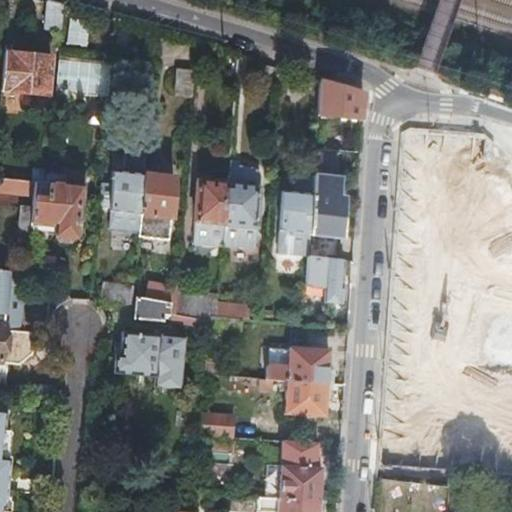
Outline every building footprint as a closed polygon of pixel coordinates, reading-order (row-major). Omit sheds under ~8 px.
[(62,3),(51,0),(46,0),(43,29),(59,30),(62,3)] [(130,49),(114,47),(111,75),(127,77),(130,49)] [(50,55),(3,51),(0,81),(0,88),(47,93),(50,55)] [(193,96),(195,68),(178,67),(175,94),(193,96)] [(364,93),(321,79),(318,114),(362,118),(363,109),(364,93)] [(447,135),(442,165),(475,170),(480,140),(447,135)] [(143,174),(145,144),(125,143),(122,173),(112,172),(112,183),(101,182),(99,208),(109,209),(109,212),(108,228),(138,230),(143,174)] [(254,168),(229,165),(227,183),(223,223),(222,244),(253,248),(260,175),(260,174),(260,173),(259,172),(259,171),(258,170),(258,169),(257,169),(256,168),(255,168),(254,168)] [(62,174),(46,172),(45,181),(32,180),(31,193),(29,207),(28,222),(51,224),(51,232),(54,232),(54,236),(57,240),(67,241),(71,238),(72,234),(74,235),(81,172),(63,170),(62,174)] [(138,230),(137,235),(168,238),(170,217),(174,178),(143,174),(138,230)] [(313,193),(310,233),(339,236),(341,236),(343,197),(338,196),(340,178),(314,176),(313,193)] [(32,180),(0,177),(0,182),(0,189),(31,193),(32,180)] [(223,223),(227,183),(198,180),(193,219),(197,220),(197,227),(209,229),(208,243),(222,244),(223,223)] [(472,218),(475,190),(458,188),(455,216),(472,218)] [(279,232),(310,233),(313,193),(282,190),(280,209),(279,232)] [(26,241),(28,222),(29,207),(19,207),(17,232),(16,232),(15,240),(26,241)] [(310,233),(307,255),(310,255),(330,257),(337,257),(339,236),(310,233)] [(330,257),(310,255),(304,319),(334,322),(335,310),(325,309),(327,293),(333,293),(334,281),(328,280),(330,257)] [(22,289),(22,288),(6,287),(8,269),(0,268),(0,361),(18,363),(31,350),(32,332),(18,330),(19,323),(19,321),(20,309),(22,289)] [(394,273),(392,337),(404,338),(405,321),(453,323),(455,275),(394,273)] [(100,280),(98,298),(129,303),(130,295),(132,284),(100,280)] [(171,301),(170,312),(175,313),(177,288),(177,287),(147,281),(145,297),(171,301)] [(66,292),(22,288),(22,289),(20,309),(19,321),(19,323),(43,325),(45,325),(45,324),(46,320),(46,317),(48,312),(50,309),(53,305),(57,302),(60,300),(64,298),(65,298),(66,292)] [(177,288),(175,313),(209,319),(210,315),(215,316),(216,303),(217,295),(177,288)] [(145,297),(137,296),(134,316),(163,319),(164,313),(170,314),(170,312),(171,301),(145,297)] [(242,318),(249,319),(250,306),(216,303),(215,316),(242,318)] [(210,315),(209,319),(208,331),(241,333),(242,318),(215,316),(210,315)] [(185,336),(122,331),(120,355),(114,354),(113,372),(154,376),(153,386),(181,387),(185,336)] [(426,357),(454,361),(457,337),(430,333),(426,357)] [(265,379),(272,380),(286,381),(327,384),(329,350),(288,347),(288,350),(269,348),(268,366),(267,366),(265,379)] [(436,361),(413,361),(413,390),(437,390),(436,361)] [(265,379),(259,379),(258,389),(271,390),(272,380),(265,379)] [(324,417),(327,384),(286,381),(283,414),(324,417)] [(201,414),(200,436),(230,438),(233,416),(201,414)] [(309,467),(310,442),(282,441),(280,465),(278,498),(318,501),(321,468),(309,467)] [(264,497),(278,498),(280,465),(265,464),(263,488),(264,488),(264,497)] [(250,487),(249,496),(257,496),(258,497),(264,497),(264,488),(263,488),(250,487)] [(317,511),(318,501),(278,498),(264,497),(258,497),(257,496),(255,511),(317,511)]
